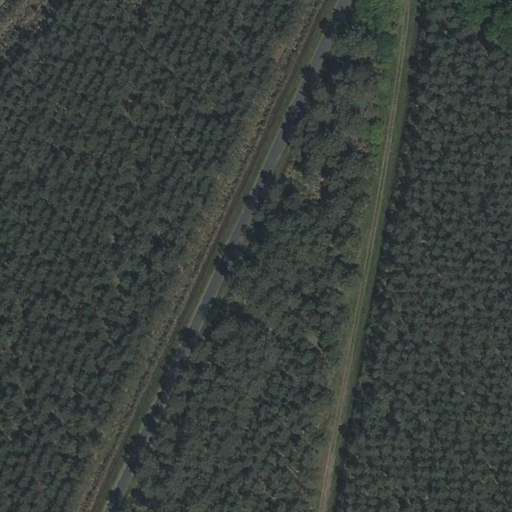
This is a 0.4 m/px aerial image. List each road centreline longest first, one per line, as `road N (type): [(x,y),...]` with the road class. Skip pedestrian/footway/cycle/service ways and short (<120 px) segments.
road 1 (unclassified): [(349,0),(113,511)]
road 2 (track): [(319,511),(411,0)]
